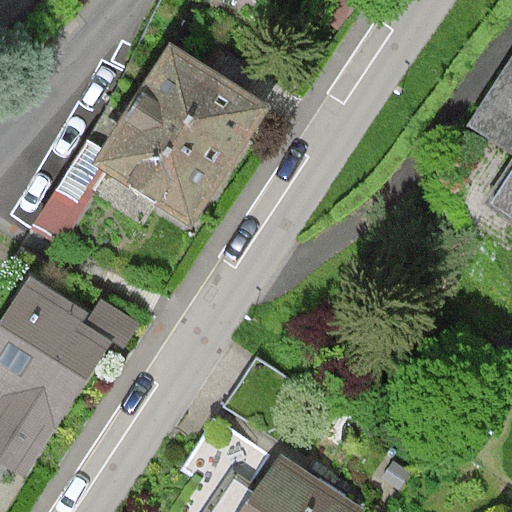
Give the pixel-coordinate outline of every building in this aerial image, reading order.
[(353,0),(301,0),(334,25),(353,0)] [(264,107),(171,49),(100,163),(192,220),(264,107)] [(511,67),(477,122),(511,144),(511,178),(496,204),(511,215),(511,67)] [(92,322),(31,283),(0,331),(0,391),(8,396),(0,408),(0,455),(25,472),(110,339),(120,345),(134,323),(103,304),(92,322)] [(351,511),(354,508),(282,459),(245,511),(351,511)]
